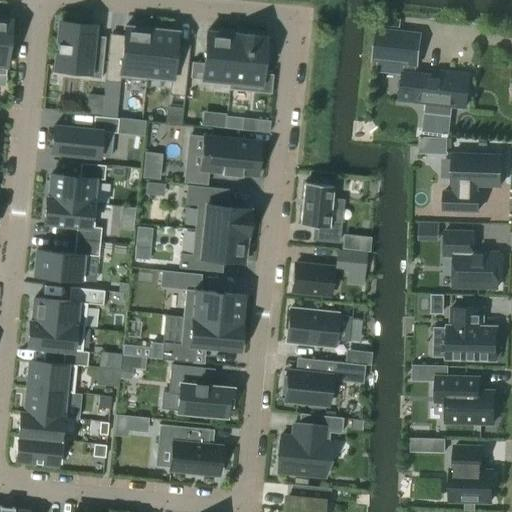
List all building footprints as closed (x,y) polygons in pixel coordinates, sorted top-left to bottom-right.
[(400,18),(386,16),(385,25),(399,27),(400,18)] [(0,74),(5,75),(11,20),(0,18),(0,74)] [(88,72),(88,77),(100,78),(103,54),(91,53),(94,25),(59,21),(55,69),(88,72)] [(187,61),(173,59),(176,31),(173,31),(173,27),(153,25),(153,29),(150,29),(145,80),(169,83),(168,96),(183,97),(187,61)] [(119,78),(145,80),(150,29),(125,26),(122,55),(107,54),(105,81),(119,82),(119,78)] [(190,77),(229,81),(234,33),(232,33),(233,29),(218,28),(217,31),(207,30),(203,62),(192,61),(190,77)] [(420,33),(378,28),(374,58),(417,63),(420,33)] [(228,89),(229,89),(270,93),(272,73),(260,72),(264,36),(234,33),(229,81),(228,87),(228,89)] [(400,98),(426,101),(425,110),(450,113),(451,104),(465,105),(469,73),(450,71),(449,76),(403,71),(400,98)] [(118,118),(93,115),(92,129),(53,125),(50,151),(98,156),(100,131),(116,133),(118,118)] [(118,118),(116,133),(128,134),(130,119),(118,118)] [(204,136),(200,169),(221,171),(221,173),(241,176),(241,174),(256,175),(259,141),(204,136)] [(142,176),(158,178),(161,154),(145,153),(142,176)] [(444,191),(444,210),(478,211),(478,192),(477,192),(477,185),(500,186),(501,154),(453,153),(452,185),(454,185),(454,191),(444,191)] [(48,198),(95,203),(98,179),(103,179),(105,165),(80,162),(78,176),(50,173),(48,197),(48,198)] [(331,186),(332,186),(332,184),(303,181),(299,224),(313,225),(312,239),(338,241),(340,218),(328,217),(331,186)] [(194,229),(246,235),(245,235),(246,235),(249,209),(216,205),(218,188),(186,185),(184,203),(196,204),(194,229)] [(43,221),(76,225),(74,239),(99,241),(100,227),(93,227),(95,203),(48,198),(48,197),(46,197),(43,221)] [(101,205),(100,222),(117,223),(118,205),(101,205)] [(178,267),(210,270),(211,257),(243,260),(245,235),(246,235),(194,229),(191,254),(179,253),(178,267)] [(444,231),(444,255),(454,255),(453,286),(497,288),(498,253),(472,252),(473,232),(444,231)] [(351,248),(352,235),(342,234),(341,247),(351,248)] [(84,280),(86,255),(97,256),(99,241),(74,239),(73,253),(36,249),(34,275),(84,280)] [(364,252),(337,249),(335,270),(362,272),(364,252)] [(294,264),(291,290),(329,294),(332,267),(294,264)] [(182,316),(241,322),(243,294),(199,290),(201,274),(181,272),(179,288),(185,288),(182,316)] [(119,282),(118,292),(127,293),(128,283),(119,282)] [(68,301),(34,297),(31,321),(31,322),(84,327),(86,303),(102,304),(103,290),(70,287),(68,301)] [(443,294),(431,294),(431,311),(443,311),(443,294)] [(348,316),(337,314),(337,313),(289,308),(286,341),(333,346),(334,339),(345,340),(345,341),(347,341),(350,316),(348,315),(348,316)] [(495,360),(496,327),(476,327),(477,309),(451,308),(451,326),(448,326),(448,328),(441,328),(441,331),(447,332),(447,358),(495,360)] [(191,361),(192,345),(238,350),(241,322),(182,316),(179,343),(162,341),(160,358),(191,361)] [(61,363),(76,364),(86,365),(87,351),(81,351),(84,327),(31,322),(31,321),(29,321),(26,347),(63,351),(61,363)] [(122,344),(121,354),(132,355),(133,345),(122,344)] [(357,352),(356,363),(363,363),(368,364),(369,353),(357,352)] [(345,379),(362,380),(363,363),(356,363),(316,359),(296,357),(294,371),(286,370),(286,376),(282,376),(281,393),(284,394),(283,400),(308,402),(307,406),(323,407),(324,404),(327,404),(330,377),(345,379)] [(68,391),(68,392),(73,393),(76,364),(61,363),(61,364),(29,361),(26,387),(68,391)] [(204,383),(200,383),(201,367),(170,363),(167,392),(177,393),(176,410),(225,415),(226,403),(230,404),(232,388),(204,385),(204,383)] [(119,369),(111,368),(110,380),(118,381),(119,369)] [(435,403),(446,403),(445,422),(493,424),(494,391),(479,390),(479,376),(436,375),(435,403)] [(23,412),(23,413),(61,417),(60,418),(65,418),(68,392),(68,391),(26,387),(23,412)] [(105,408),(106,396),(98,395),(97,407),(105,408)] [(60,418),(61,417),(23,413),(23,412),(19,412),(17,435),(58,440),(58,438),(60,418)] [(276,471),(324,476),(328,431),(340,432),(342,417),(299,412),(298,424),(293,423),(292,436),(280,435),(276,471)] [(145,432),(147,418),(129,416),(128,430),(145,432)] [(361,419),(351,418),(350,429),(360,430),(361,419)] [(108,424),(99,423),(98,434),(106,435),(108,424)] [(220,445),(207,444),(209,428),(158,423),(158,424),(159,425),(157,446),(172,448),(169,470),(217,475),(220,445)] [(58,440),(17,435),(15,459),(61,464),(63,439),(58,438),(58,440)] [(411,438),(410,452),(444,452),(445,439),(411,438)] [(93,444),(92,456),(104,457),(105,445),(93,444)] [(449,500),(491,501),(492,471),(480,471),(481,447),(454,446),(453,470),(450,470),(449,500)] [(285,497),(284,511),(319,511),(320,502),(327,502),(329,488),(291,484),(289,498),(285,497)]
